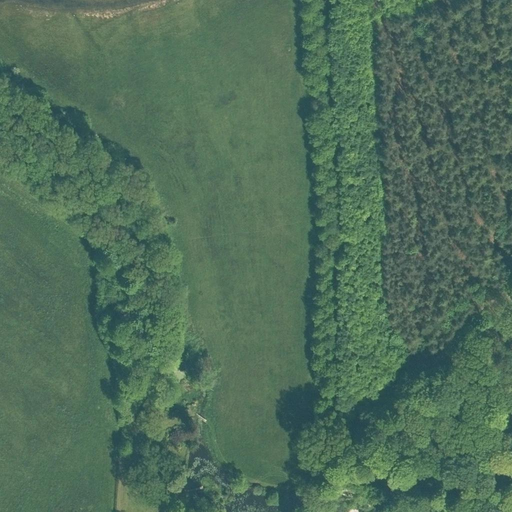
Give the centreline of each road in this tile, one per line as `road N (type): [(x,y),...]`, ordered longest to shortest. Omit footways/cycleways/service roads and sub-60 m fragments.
road 1 (track): [(311,0),(326,182),(327,490)]
road 2 (track): [(371,501),(511,459)]
